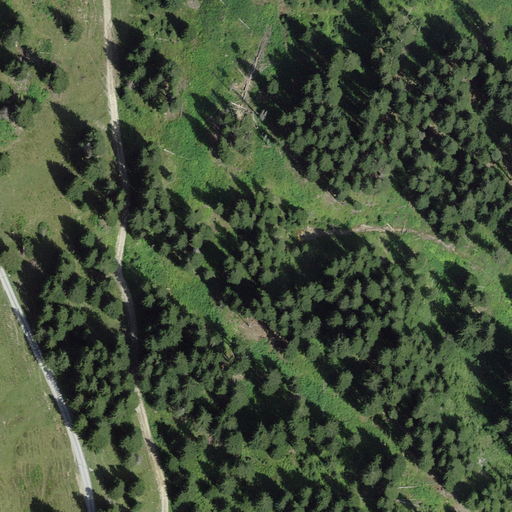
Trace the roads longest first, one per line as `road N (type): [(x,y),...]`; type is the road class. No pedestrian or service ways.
road 1 (track): [(161,511),(133,314),(118,271),(127,219),(107,0)]
road 2 (track): [(88,511),(80,455),(0,263)]
